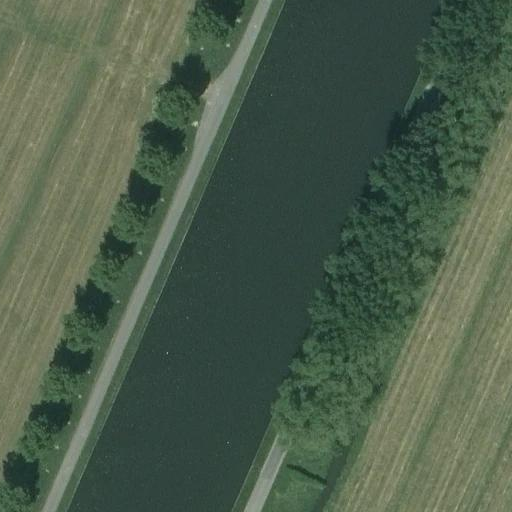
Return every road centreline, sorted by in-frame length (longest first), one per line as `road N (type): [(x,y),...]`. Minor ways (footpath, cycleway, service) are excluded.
road 1 (unclassified): [(256,511),(482,0)]
road 2 (unclassified): [(47,511),(265,0)]
